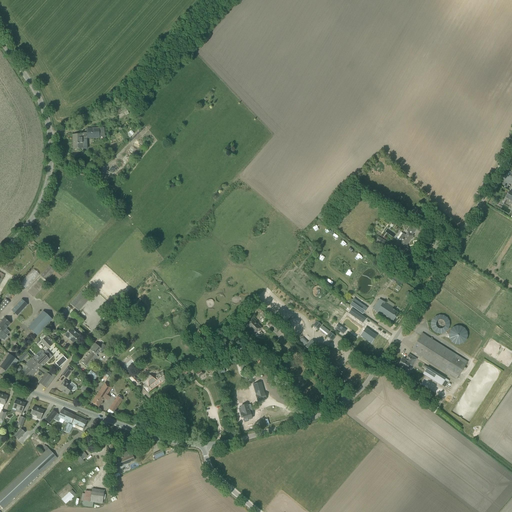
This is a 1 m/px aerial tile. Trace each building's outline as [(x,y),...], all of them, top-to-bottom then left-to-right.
[(87,128),(88,133),(83,133),(83,134),(82,135),(72,135),(73,149),(83,148),(87,148),(86,138),(87,138),(99,138),(99,128),(87,128)] [(395,202),(392,205),(401,211),(403,207),(395,202)] [(411,211),(417,215),(421,219),(424,215),(415,207),(411,211)] [(405,235),(402,233),(394,246),(405,253),(408,249),(407,247),(406,245),(413,236),(412,235),(416,230),(410,225),(406,231),(408,232),(405,235)] [(379,237),(376,242),(383,246),(386,241),(379,237)] [(40,276),(46,281),(55,271),(49,266),(40,276)] [(33,269),(19,284),(26,290),(39,275),(33,269)] [(283,303),(266,287),(256,298),(270,311),(273,308),(271,307),(273,304),(275,306),(276,305),(278,308),(283,303)] [(70,304),(78,312),(90,299),(81,292),(70,304)] [(0,305),(0,311),(2,313),(2,312),(5,309),(10,303),(5,299),(0,305)] [(11,311),(17,316),(27,305),(22,299),(11,311)] [(367,308),(354,299),(350,305),(362,314),(367,308)] [(379,299),(372,309),(382,315),(383,317),(385,318),(386,318),(386,317),(393,321),(398,313),(392,309),(393,308),(389,305),(388,305),(379,299)] [(352,308),(348,313),(362,323),(366,318),(352,308)] [(28,328),(37,336),(52,319),(43,311),(28,328)] [(444,313),(429,319),(435,335),(450,329),(444,313)] [(257,324),(259,323),(252,317),(245,325),(250,330),(250,329),(255,335),(262,328),(257,324)] [(0,329),(1,330),(0,331),(0,337),(4,341),(8,336),(3,332),(6,328),(10,324),(8,322),(4,318),(0,322),(0,329)] [(267,325),(276,334),(280,329),(271,321),(267,325)] [(321,325),(317,321),(313,326),(318,330),(321,325)] [(346,330),(337,324),(335,328),(343,334),(346,330)] [(365,333),(362,338),(371,343),(374,338),(376,335),(365,327),(362,331),(365,333)] [(457,327),(453,328),(450,331),(449,335),(450,338),(452,341),(454,343),(456,343),(461,343),(464,340),(466,337),(466,333),(464,330),(461,328),(457,327)] [(65,336),(73,343),(80,336),(71,328),(65,336)] [(20,350),(31,338),(25,332),(14,343),(20,350)] [(335,336),(330,332),(326,337),(331,341),(335,336)] [(411,350),(415,353),(457,379),(467,362),(422,333),(411,350)] [(211,343),(206,337),(201,340),(207,347),(211,343)] [(41,342),(48,349),(52,345),(45,338),(41,342)] [(312,340),(305,346),(310,351),(316,344),(312,340)] [(80,362),(88,368),(91,364),(98,356),(96,355),(100,351),(101,352),(106,347),(103,344),(100,348),(95,344),(90,350),(80,362)] [(28,368),(23,373),(29,379),(50,359),(46,356),(44,353),(38,358),(36,355),(33,359),(32,358),(25,365),(28,368)] [(6,358),(0,366),(6,372),(9,368),(16,359),(9,354),(6,358)] [(214,366),(207,368),(208,372),(218,370),(214,354),(211,355),(214,366)] [(400,369),(405,372),(409,365),(412,366),(416,359),(409,354),(405,360),(402,358),(397,365),(401,368),(400,369)] [(19,361),(16,359),(9,368),(12,370),(19,361)] [(445,389),(450,381),(424,364),(422,367),(424,369),(420,374),(445,389)] [(94,381),(100,374),(93,367),(88,373),(87,375),(94,381)] [(336,372),(340,376),(343,379),(348,374),(341,367),(336,372)] [(62,375),(66,378),(71,371),(67,368),(62,375)] [(47,388),(56,376),(48,371),(39,382),(47,388)] [(145,384),(143,386),(148,393),(163,382),(163,381),(167,378),(162,373),(158,375),(158,374),(154,377),(150,375),(147,376),(146,378),(145,379),(145,381),(145,383),(145,384)] [(129,378),(137,386),(140,383),(133,375),(129,378)] [(61,385),(62,387),(60,390),(67,395),(71,390),(72,391),(75,391),(76,389),(76,386),(75,385),(73,388),(69,385),(70,384),(64,380),(61,385)] [(107,395),(112,387),(105,382),(94,398),(91,403),(98,407),(104,399),(107,401),(110,397),(107,395)] [(253,386),(256,395),(256,396),(257,401),(258,401),(265,399),(266,399),(264,393),(261,384),(253,386)] [(109,409),(114,413),(122,400),(122,399),(122,398),(119,396),(118,397),(117,396),(109,409)] [(17,409),(16,411),(21,414),(24,408),(25,403),(16,400),(12,408),(17,409)] [(244,405),(238,407),(240,414),(237,415),(239,419),(241,419),(241,422),(249,420),(248,416),(250,416),(249,412),(246,413),(244,405)] [(36,419),(40,420),(44,411),(33,407),(30,414),(37,417),(36,419)] [(87,421),(83,419),(75,416),(62,410),(58,417),(64,420),(64,421),(67,423),(64,431),(66,433),(69,434),(73,426),(75,427),(76,425),(84,429),(87,421)] [(45,420),(50,423),(55,417),(50,414),(45,420)] [(14,436),(18,440),(25,433),(21,429),(14,436)] [(82,450),(77,445),(70,452),(75,457),(82,450)] [(0,493),(0,505),(3,509),(57,458),(48,449),(46,447),(45,446),(43,448),(44,449),(43,449),(46,451),(0,493)] [(131,454),(132,454),(131,450),(113,457),(115,462),(113,462),(116,468),(130,462),(135,460),(132,454),(132,455),(131,454)] [(164,455),(162,450),(153,454),(155,460),(164,455)] [(83,501),(82,506),(93,508),(93,502),(102,504),(102,500),(105,500),(105,495),(103,495),(104,491),(92,489),(91,492),(85,491),(85,493),(83,493),(82,493),(82,494),(81,501),(83,501)] [(65,496),(70,501),(74,497),(76,495),(72,491),(70,493),(69,492),(65,496)]
